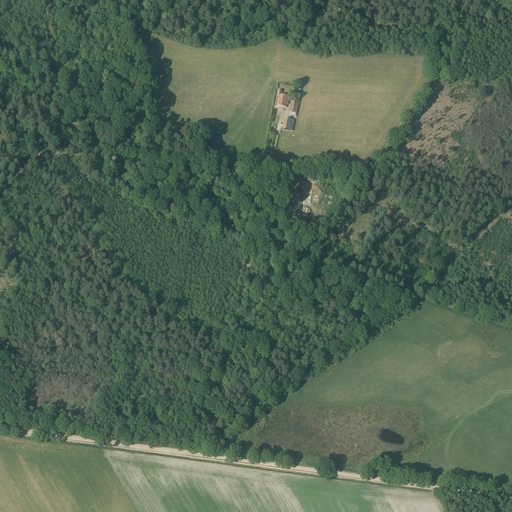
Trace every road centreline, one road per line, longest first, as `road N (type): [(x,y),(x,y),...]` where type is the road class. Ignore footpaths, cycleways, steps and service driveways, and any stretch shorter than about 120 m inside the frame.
road 1 (track): [(0,429),(511,495)]
road 2 (track): [(43,154),(140,295),(157,311),(233,336)]
road 3 (track): [(251,248),(417,302)]
